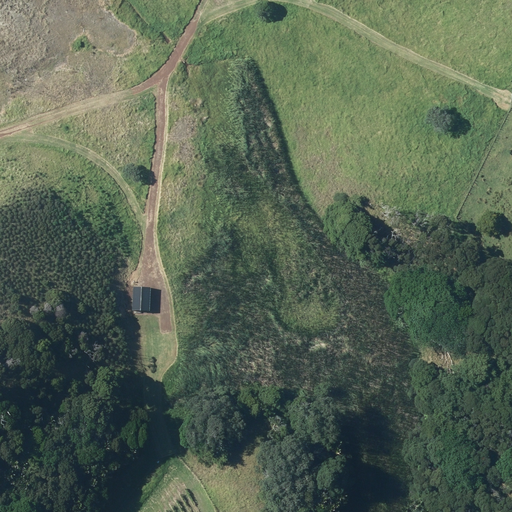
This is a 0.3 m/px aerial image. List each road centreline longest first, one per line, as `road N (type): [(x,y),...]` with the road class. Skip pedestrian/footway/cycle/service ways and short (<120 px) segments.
road 1 (track): [(0,132),(137,89),(163,75),(186,39),(252,0)]
road 2 (track): [(163,75),(149,239),(167,331)]
road 3 (track): [(306,0),(511,102)]
